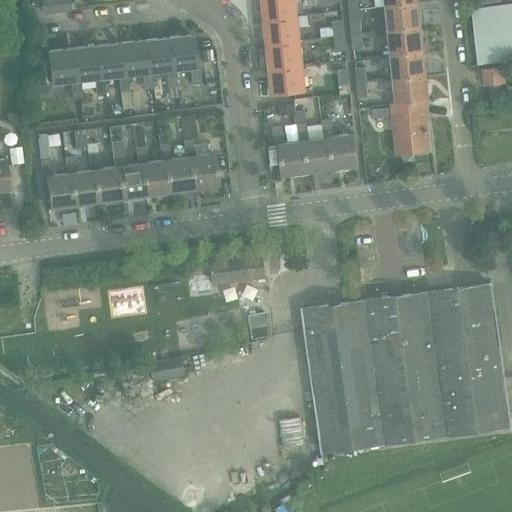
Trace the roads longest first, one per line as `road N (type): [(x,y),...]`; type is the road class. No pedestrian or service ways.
road 1 (tertiary): [(0,255),(254,219)]
road 2 (residential): [(254,219),(231,34),(188,0)]
road 3 (tertiary): [(254,219),(468,189)]
road 4 (residential): [(468,189),(448,0)]
